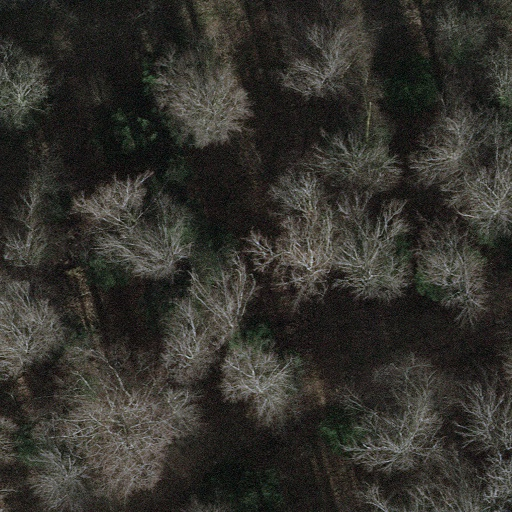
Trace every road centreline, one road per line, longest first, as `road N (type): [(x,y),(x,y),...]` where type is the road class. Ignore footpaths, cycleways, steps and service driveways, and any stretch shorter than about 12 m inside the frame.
road 1 (track): [(92,511),(299,391),(511,304)]
road 2 (track): [(0,61),(177,25),(371,0)]
